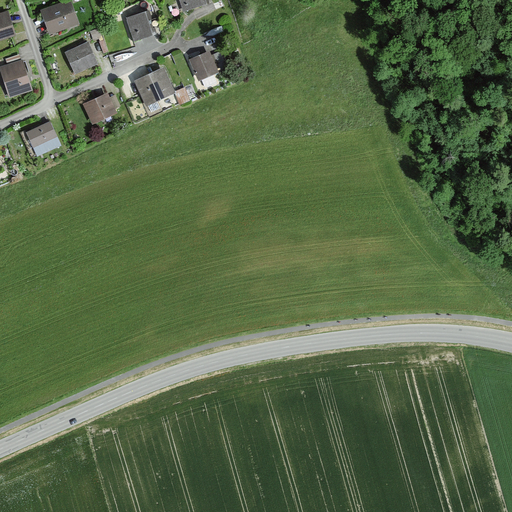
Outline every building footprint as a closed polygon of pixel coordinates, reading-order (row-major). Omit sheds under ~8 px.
[(205,0),(177,0),(182,13),(207,5),(205,0)] [(40,13),(48,37),(78,26),(70,3),(40,13)] [(0,15),(0,40),(13,35),(6,13),(0,15)] [(124,20),(131,43),(154,36),(147,13),(124,20)] [(64,54),(73,75),(96,66),(87,45),(64,54)] [(189,63),(199,83),(219,73),(209,53),(189,63)] [(0,68),(0,72),(8,99),(30,92),(21,62),(0,68)] [(133,84),(145,109),(174,95),(163,71),(133,84)] [(82,107),(91,126),(115,115),(106,96),(82,107)] [(25,134),(35,159),(60,149),(50,124),(25,134)]
